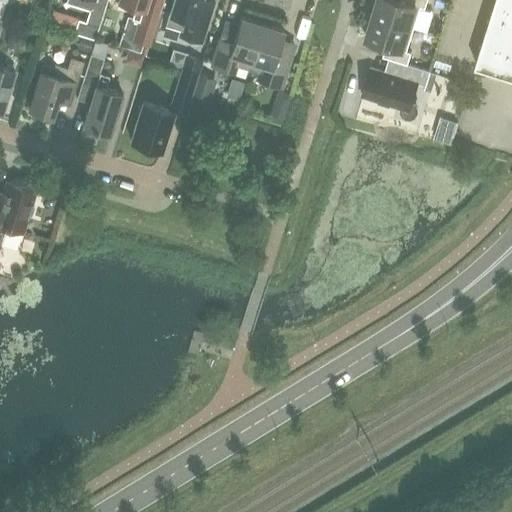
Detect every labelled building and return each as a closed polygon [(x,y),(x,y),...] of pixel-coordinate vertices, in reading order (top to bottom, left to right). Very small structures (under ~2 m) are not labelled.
[(66,0),(89,7),(85,21),(78,18),(73,32),(94,38),(105,3),(106,0),(66,0)] [(148,43),(157,16),(161,0),(118,0),(135,5),(132,17),(139,19),(133,38),(148,43)] [(201,41),(210,12),(198,8),(200,0),(173,0),(166,24),(178,27),(181,28),(179,34),(201,41)] [(424,6),(426,0),(377,0),(373,15),(413,27),(420,5),(424,6)] [(511,0),(494,0),(475,63),(511,74),(511,0)] [(57,4),(51,18),(73,26),(78,11),(57,4)] [(383,55),(398,60),(407,63),(411,51),(406,49),(413,27),(373,15),(366,38),(387,44),(383,55)] [(236,64),(248,67),(262,23),(240,16),(238,24),(224,20),(210,64),(234,72),(236,64)] [(280,86),(289,60),(294,44),(280,40),(283,29),(262,23),(248,67),(247,69),(259,73),(257,79),(280,86)] [(109,132),(122,92),(105,86),(109,75),(99,72),(103,57),(90,53),(83,76),(96,80),(83,123),(109,132)] [(182,66),(197,71),(201,59),(186,55),(182,66)] [(74,91),(83,60),(70,56),(67,67),(54,63),(51,73),(40,70),(28,107),(53,114),(61,87),(74,91)] [(361,94),(401,107),(400,111),(403,115),(406,117),(411,117),(414,116),(417,112),(417,107),(415,103),(411,101),(417,82),(425,84),(430,70),(407,63),(398,60),(394,73),(370,66),(361,94)] [(0,110),(2,111),(14,70),(0,65),(0,110)] [(182,66),(174,92),(189,97),(190,95),(197,71),(182,66)] [(213,78),(198,73),(191,94),(206,99),(213,78)] [(458,86),(455,85),(450,88),(449,92),(452,97),(455,97),(460,95),(461,91),(458,86)] [(142,100),(130,138),(161,148),(171,116),(173,109),(169,108),(142,100)] [(282,124),(286,112),(276,109),(271,112),(268,118),(268,120),(282,124)] [(451,139),(457,119),(442,115),(436,134),(451,139)] [(22,230),(27,214),(31,214),(34,205),(31,203),(35,190),(6,181),(3,190),(0,189),(0,244),(1,242),(16,247),(22,230)] [(96,489),(101,505),(132,494),(126,478),(96,489)] [(65,511),(102,511),(94,496),(66,511),(65,511)]
